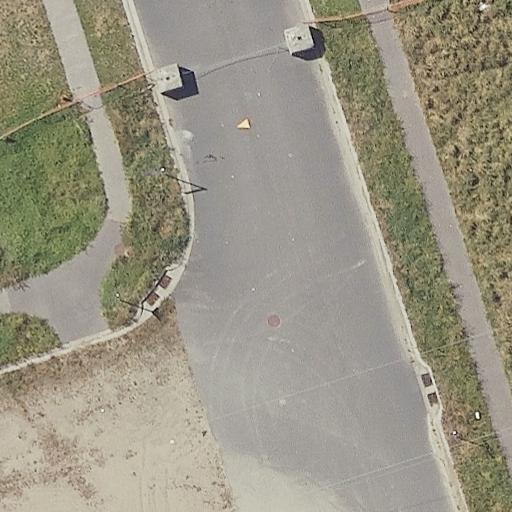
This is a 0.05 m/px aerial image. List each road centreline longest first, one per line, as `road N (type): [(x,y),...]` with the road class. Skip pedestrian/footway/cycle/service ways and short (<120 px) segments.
road 1 (residential): [(228,0),(355,417)]
road 2 (unknown): [(0,506),(355,417)]
